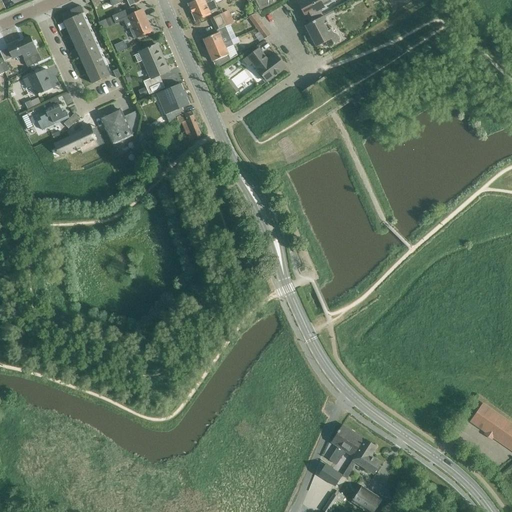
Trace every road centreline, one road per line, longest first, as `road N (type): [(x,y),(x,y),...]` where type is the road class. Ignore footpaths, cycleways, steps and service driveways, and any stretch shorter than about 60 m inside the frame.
road 1 (secondary): [(491,511),(463,478),(348,393),(310,340),(287,288)]
road 2 (secondary): [(232,161),(162,0)]
road 3 (residential): [(124,90),(82,109),(35,10)]
road 4 (secondary): [(287,288),(278,234),(232,161)]
road 5 (secondary): [(232,161),(287,288)]
